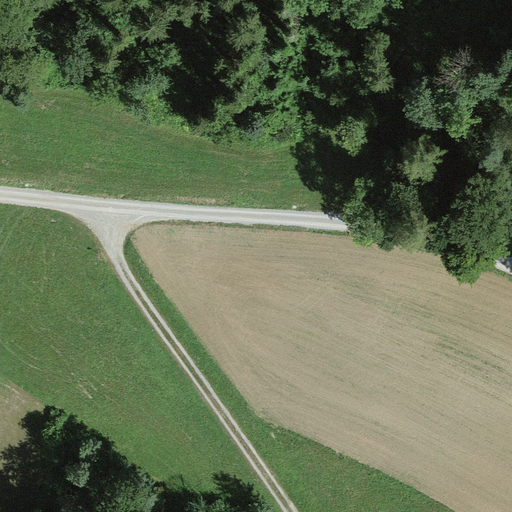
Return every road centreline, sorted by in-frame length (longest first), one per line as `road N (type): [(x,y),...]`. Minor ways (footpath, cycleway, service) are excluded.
road 1 (track): [(511,266),(356,222),(0,199)]
road 2 (track): [(101,208),(118,262),(295,511)]
